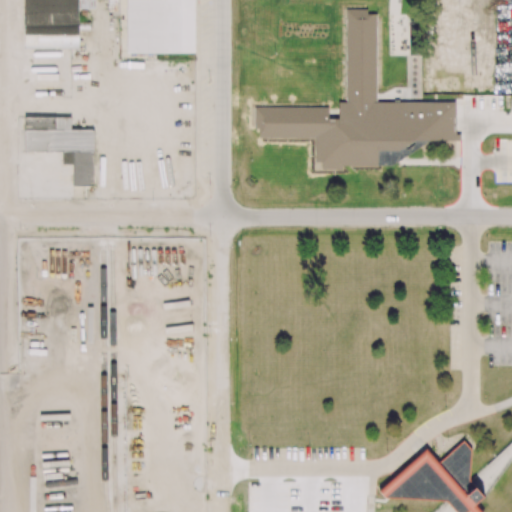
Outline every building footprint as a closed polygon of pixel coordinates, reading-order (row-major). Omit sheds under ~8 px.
[(79,48),(79,9),(94,9),(94,0),(24,0),(24,48),(79,48)] [(127,0),(195,0),(195,52),(127,52),(127,0)] [(392,166),(343,165),(343,169),(322,169),(322,161),(315,161),(315,138),(259,138),(259,128),(254,128),(254,107),(328,107),(328,110),(329,110),(329,118),(339,118),(339,102),(346,102),(346,9),(367,9),(367,14),(377,14),(377,102),(456,102),(456,140),(428,140),(392,166)] [(25,152),(73,152),(73,185),(94,185),(94,130),(71,130),(71,116),(25,116),(25,152)] [(381,493),(428,449),(440,463),(464,441),(470,448),(470,480),(485,498),(477,504),(483,511),(470,511),(469,510),(466,511),(456,511),(447,501),(386,498),(381,493)]
